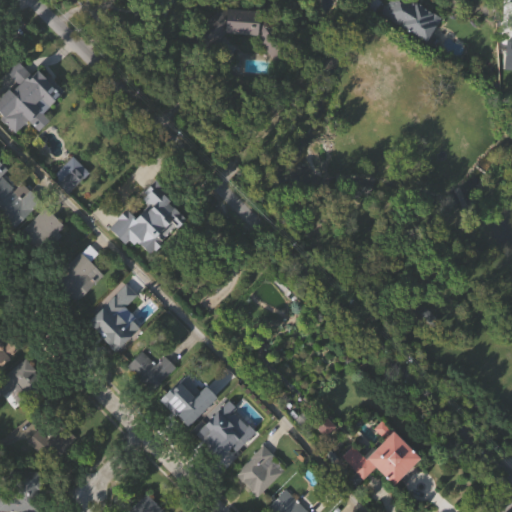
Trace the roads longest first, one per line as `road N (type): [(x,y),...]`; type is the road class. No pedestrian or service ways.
road 1 (residential): [(41,0),(400,356),(511,482)]
road 2 (residential): [(0,297),(219,511)]
